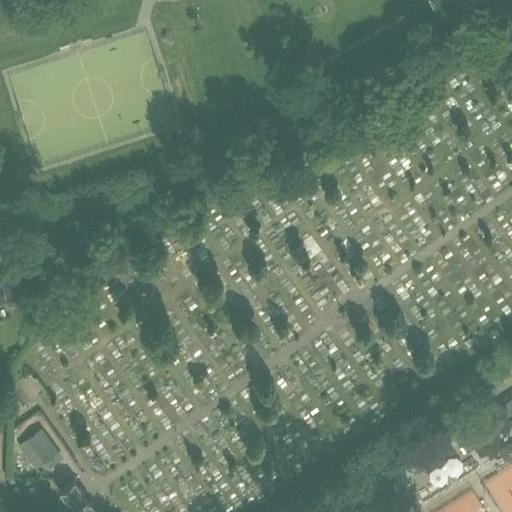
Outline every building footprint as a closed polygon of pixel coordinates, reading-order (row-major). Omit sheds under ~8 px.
[(430,0),(432,3),(438,14),(463,0),(430,0)] [(468,0),(449,13),(455,21),(474,9),(468,0)] [(19,250),(0,254),(0,297),(5,297),(7,304),(31,303),(27,289),(28,289),(20,254),(19,250)] [(32,320),(38,324),(43,318),(37,313),(32,320)] [(511,396),(511,397),(480,417),(483,426),(474,433),(473,450),(484,456),(500,447),(499,432),(511,424),(511,396)] [(41,427),(26,438),(44,462),(59,451),(41,427)] [(61,489),(71,503),(77,511),(98,511),(75,479),(61,489)]
